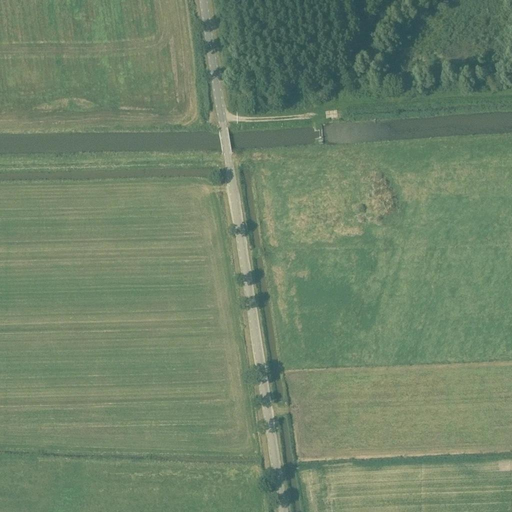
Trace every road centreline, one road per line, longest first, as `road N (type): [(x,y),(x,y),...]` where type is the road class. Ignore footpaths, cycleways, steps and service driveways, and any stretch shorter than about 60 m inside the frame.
road 1 (unclassified): [(281,511),(202,0)]
road 2 (track): [(220,116),(308,116),(342,105),(511,92)]
